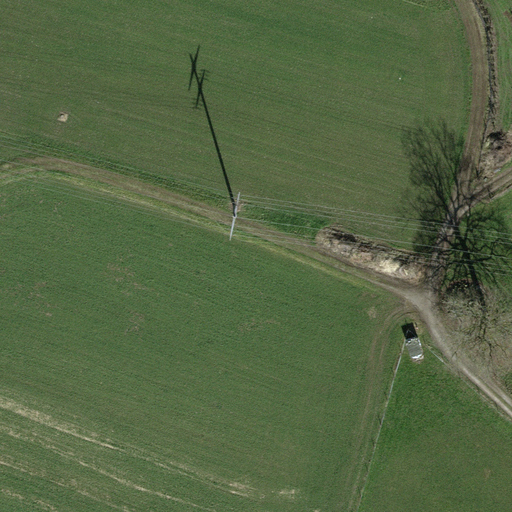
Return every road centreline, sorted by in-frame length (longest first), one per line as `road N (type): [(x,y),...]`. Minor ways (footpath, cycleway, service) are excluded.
road 1 (track): [(511,376),(406,272),(283,226),(71,161),(0,193)]
road 2 (track): [(457,214),(473,57),(454,0)]
road 3 (track): [(431,296),(457,214),(511,182)]
